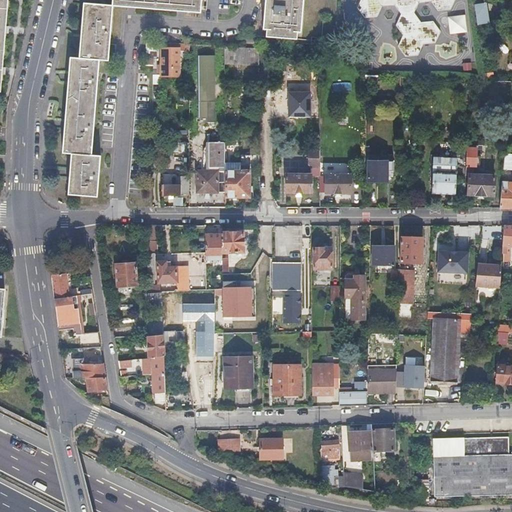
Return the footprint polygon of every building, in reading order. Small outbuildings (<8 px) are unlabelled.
[(111,0),(111,6),(131,8),(181,12),(200,13),(200,0),(203,0),(206,0),(111,0)] [(263,0),(263,9),(261,29),(264,29),(263,37),(294,39),(295,32),(299,32),(301,0),(263,0)] [(356,0),(355,3),(363,14),(376,14),(380,4),(393,4),(399,14),(394,24),(401,35),(396,45),(403,56),(416,57),(422,46),(432,44),(438,32),(432,22),(417,24),(410,14),(414,3),(429,2),(436,11),(448,11),(453,0),(356,0)] [(473,4),(476,23),(487,21),(484,3),(473,4)] [(78,58),(98,60),(107,61),(111,6),(83,4),(81,29),(78,58)] [(447,16),(448,34),(466,33),(465,15),(447,16)] [(160,43),(151,42),(151,65),(153,65),(153,58),(157,58),(157,50),(160,50),(160,48),(160,43)] [(257,49),(223,47),(223,64),(257,65),(257,49)] [(177,48),(160,48),(160,50),(161,75),(177,74),(177,48)] [(206,123),(214,123),(214,56),(198,56),(198,118),(206,118),(206,123)] [(71,155),(91,156),(98,60),(78,58),(69,58),(68,78),(65,131),(63,154),(71,155)] [(375,75),(364,74),(363,82),(374,83),(375,75)] [(309,82),(288,82),(288,118),(310,118),(309,82)] [(216,170),(223,170),(223,141),(221,141),(221,134),(207,134),(207,143),(203,149),(203,170),(196,170),(196,191),(216,191),(216,170)] [(455,167),(465,167),(466,148),(466,144),(440,142),(439,157),(432,157),(431,194),(453,195),(454,192),(464,192),(464,183),(454,183),(455,167)] [(318,167),(318,175),(323,175),(324,192),(351,192),(351,175),(326,175),(326,164),(330,164),(330,147),(318,147),(318,152),(318,167)] [(466,148),(465,167),(464,174),(467,174),(466,193),(492,195),(493,176),(470,174),(471,166),(474,166),(475,163),(479,163),(479,156),(475,156),(475,149),(466,148)] [(307,164),(310,167),(318,167),(318,152),(306,152),(307,164)] [(511,153),(503,153),(502,168),(511,169),(511,154),(511,153)] [(91,156),(71,155),(70,175),(68,195),(97,197),(100,157),(91,156)] [(367,161),(366,181),(384,181),(385,171),(390,171),(390,155),(369,155),(369,161),(367,161)] [(318,167),(310,167),(310,174),(310,190),(319,190),(318,175),(318,167)] [(223,196),(236,196),(236,178),(241,178),(241,170),(223,170),(223,196)] [(236,178),(236,196),(248,196),(248,171),(241,170),(241,178),(236,178)] [(310,190),(310,174),(285,174),(285,192),(310,192),(310,190)] [(179,181),(179,194),(188,194),(188,179),(179,179),(179,181)] [(179,181),(160,181),(160,195),(179,195),(179,194),(179,181)] [(508,208),(511,207),(511,181),(501,181),(498,207),(508,208)] [(155,224),(146,224),(145,292),(156,292),(156,285),(152,285),(153,271),(152,271),(152,253),(155,253),(155,224)] [(511,246),(511,224),(508,225),(502,225),(501,246),(511,246)] [(301,252),(309,252),(309,229),(300,229),(301,252)] [(221,234),(221,251),(243,251),(243,232),(221,231),(221,234)] [(221,234),(204,234),(204,259),(221,259),(221,258),(221,251),(221,234)] [(398,259),(398,261),(420,261),(420,237),(398,236),(398,259)] [(390,269),(397,270),(397,265),(398,261),(398,259),(393,259),(393,245),(371,245),(371,263),(390,264),(390,269)] [(313,246),(313,268),(331,268),(331,247),(313,246)] [(465,273),(466,252),(437,250),(436,271),(465,273)] [(155,260),(156,281),(175,281),(175,291),(187,290),(187,276),(187,268),(169,268),(169,260),(155,260)] [(113,263),(114,284),(135,283),(133,262),(113,263)] [(271,262),(271,289),(300,290),(300,262),(271,262)] [(498,288),(500,266),(476,264),(474,286),(498,288)] [(407,265),(397,265),(397,270),(397,285),(396,302),(411,302),(412,270),(407,270),(407,265)] [(51,275),(54,297),(68,296),(65,278),(64,272),(51,275)] [(351,318),(363,318),(363,274),(343,274),(343,296),(351,296),(351,318)] [(69,277),(65,278),(68,296),(75,295),(80,294),(79,290),(77,291),(76,287),(70,288),(69,277)] [(328,299),(338,299),(338,286),(328,286),(328,299)] [(251,287),(223,288),(224,317),(252,317),(251,287)] [(145,292),(143,292),(144,309),(160,308),(160,292),(156,292),(145,292)] [(301,293),(285,292),(284,321),(299,322),(301,293)] [(75,295),(68,296),(54,297),(58,329),(72,327),(73,333),(77,333),(79,349),(99,346),(97,331),(80,333),(75,295)] [(213,357),(213,304),(182,303),(182,322),(196,322),(196,357),(213,357)] [(468,333),(471,313),(426,310),(426,317),(433,318),(430,380),(456,381),(459,333),(468,333)] [(147,333),(161,332),(161,316),(145,317),(146,333),(147,333)] [(511,332),(496,332),(495,344),(511,344),(511,332)] [(163,354),(162,335),(147,336),(148,356),(163,354)] [(475,337),(468,337),(467,346),(474,347),(475,337)] [(151,372),(164,371),(163,354),(148,356),(141,357),(142,373),(151,372)] [(223,356),(224,388),(251,387),(250,355),(223,356)] [(85,376),(104,376),(102,362),(80,363),(80,356),(73,356),(73,377),(85,376)] [(311,363),(311,394),(332,393),(331,366),(339,365),(339,357),(328,358),(328,364),(311,363)] [(299,364),(272,364),(272,394),(299,393),(299,364)] [(423,366),(405,365),(403,389),(422,389),(423,366)] [(511,365),(496,365),(495,382),(511,382),(511,365)] [(366,391),(366,392),(394,392),(395,369),(367,369),(367,371),(366,378),(366,391)] [(164,389),(164,371),(151,372),(152,391),(155,390),(164,389)] [(106,388),(104,376),(85,376),(87,388),(106,388)] [(122,381),(124,393),(131,393),(129,381),(122,381)] [(165,393),(164,389),(155,390),(156,401),(165,400),(165,393)] [(366,405),(366,392),(366,391),(339,391),(338,405),(353,405),(366,405)] [(173,393),(165,393),(165,400),(166,409),(174,409),(173,393)] [(95,402),(109,406),(108,397),(95,395),(95,402)] [(393,429),(371,429),(372,451),(394,451),(393,429)] [(348,432),(349,449),(369,448),(369,432),(348,432)] [(228,438),(229,450),(238,450),(238,437),(228,437),(228,438)] [(259,438),(259,458),(282,458),(282,438),(259,438)] [(338,440),(319,441),(321,456),(339,455),(338,440)] [(463,441),(433,441),(433,459),(433,499),(511,499),(511,457),(509,458),(509,440),(463,441)] [(374,480),(372,455),(361,455),(362,480),(374,480)]
